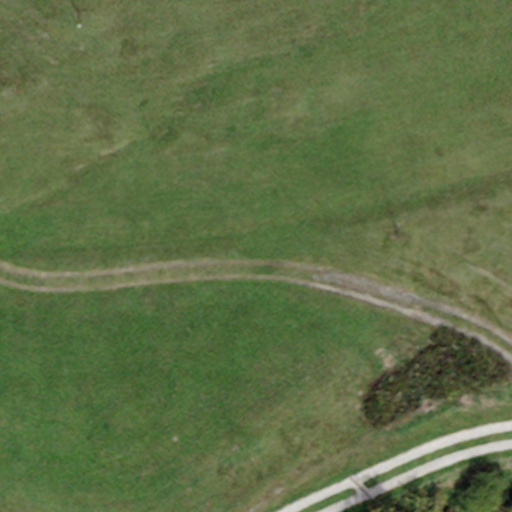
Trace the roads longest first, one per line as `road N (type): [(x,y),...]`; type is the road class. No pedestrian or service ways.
road 1 (track): [(0,275),(51,284),(243,265),(328,279),(511,351)]
road 2 (track): [(511,437),(456,446),(326,511)]
